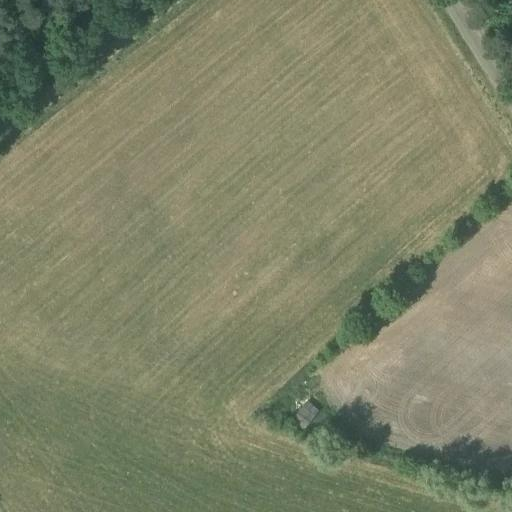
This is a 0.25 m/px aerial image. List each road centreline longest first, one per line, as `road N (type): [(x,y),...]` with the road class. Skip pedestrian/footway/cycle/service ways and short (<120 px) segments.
road 1 (unclassified): [(170,0),(0,140)]
road 2 (unclassified): [(511,104),(444,0)]
